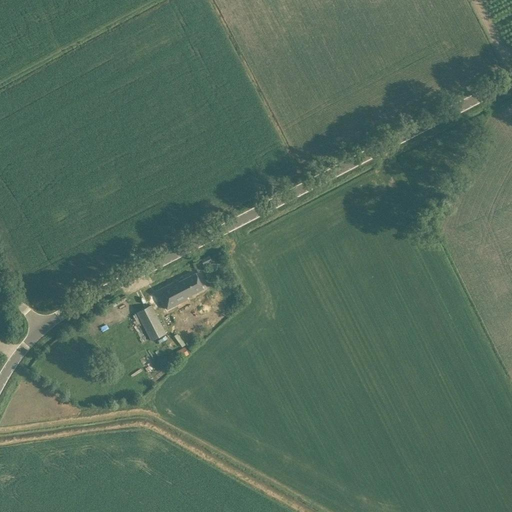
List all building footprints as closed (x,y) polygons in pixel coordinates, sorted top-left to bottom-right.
[(212,261),(210,258),(209,256),(201,260),(204,265),(212,261)] [(185,298),(203,289),(195,274),(178,283),(177,281),(157,292),(166,309),(176,303),(173,298),(182,293),(185,298)] [(151,305),(137,312),(152,341),(166,333),(151,305)] [(111,310),(85,322),(93,339),(119,327),(111,310)] [(179,358),(188,354),(184,347),(176,350),(179,358)] [(166,357),(159,360),(162,366),(169,362),(166,357)]
